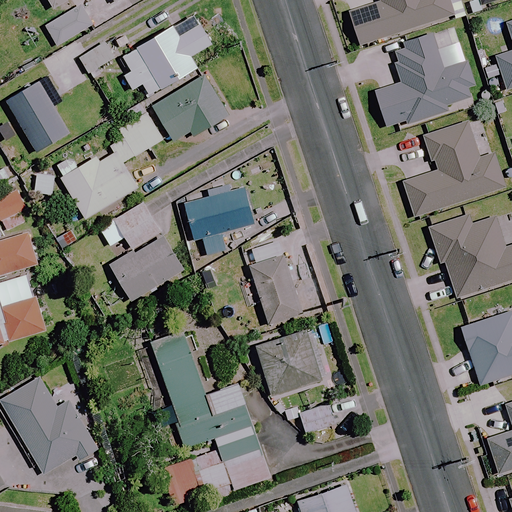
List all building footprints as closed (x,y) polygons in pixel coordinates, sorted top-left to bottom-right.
[(119,0),(47,0),(53,10),(70,0),(112,0),(114,3),(119,0)] [(378,0),(380,3),(349,14),(361,47),(456,14),(451,0),(378,0)] [(480,0),(483,9),(508,0),(480,0)] [(92,26),(79,6),(46,28),(59,47),(92,26)] [(217,41),(200,11),(128,53),(136,67),(129,71),(137,86),(147,80),(154,92),(202,64),(196,53),(217,41)] [(511,23),(505,25),(511,45),(511,51),(494,57),(506,91),(511,89),(511,23)] [(441,68),(431,37),(389,50),(401,88),(377,95),(389,132),(452,112),(450,105),(473,97),(461,61),(441,68)] [(233,113),(209,72),(157,103),(177,138),(194,128),(198,133),(233,113)] [(75,130),(44,77),(10,96),(41,149),(75,130)] [(119,148),(127,161),(166,138),(149,109),(122,125),(128,135),(116,142),(119,148)] [(478,160),(466,124),(423,138),(434,173),(403,183),(414,219),(505,190),(494,155),(478,160)] [(127,161),(119,148),(104,157),(100,151),(81,163),(76,154),(59,164),(89,216),(141,186),(127,161)] [(0,182),(13,175),(6,165),(0,168),(0,182)] [(55,194),(58,173),(39,170),(36,192),(55,194)] [(206,256),(256,242),(252,228),(256,227),(245,187),(184,204),(194,242),(202,240),(206,256)] [(33,219),(18,188),(0,197),(0,214),(8,231),(33,219)] [(160,232),(144,203),(98,228),(109,248),(125,238),(131,248),(160,232)] [(473,225),(469,215),(428,229),(452,299),(511,278),(511,246),(505,249),(495,218),(473,225)] [(3,304),(0,293),(0,279),(10,277),(9,272),(40,263),(30,230),(0,238),(0,342),(50,327),(40,293),(3,304)] [(184,271),(165,237),(136,253),(134,250),(109,265),(129,301),(184,271)] [(302,314),(284,256),(250,267),(269,325),(302,314)] [(511,309),(459,329),(481,388),(511,376),(511,309)] [(150,341),(179,427),(245,404),(238,384),(208,394),(186,329),(150,341)] [(322,382),(308,332),(257,346),(271,396),(322,382)] [(50,396),(41,378),(0,400),(41,476),(97,447),(65,388),(50,396)] [(511,399),(505,401),(511,426),(511,432),(487,440),(497,476),(511,471),(511,399)] [(163,468),(178,510),(219,496),(217,492),(232,487),(234,491),(270,479),(245,404),(179,427),(186,448),(214,438),(218,449),(163,468)] [(335,425),(329,404),(299,412),(305,434),(335,425)] [(355,511),(347,484),(298,500),(301,511),(355,511)]
